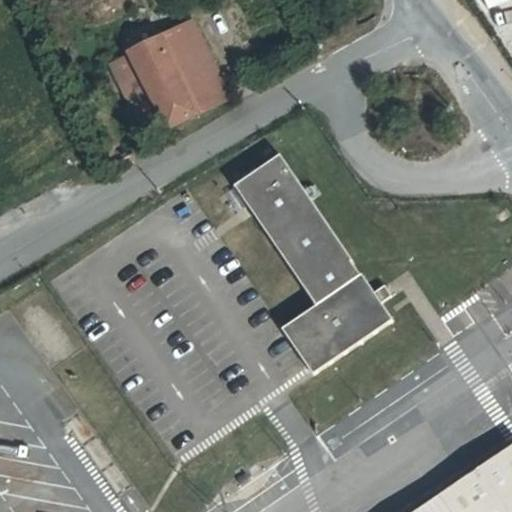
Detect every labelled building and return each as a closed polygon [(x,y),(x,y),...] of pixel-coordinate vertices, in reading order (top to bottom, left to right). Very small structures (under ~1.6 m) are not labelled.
[(228,99),(194,25),(132,54),(158,107),(171,131),(201,113),(228,99)] [(112,64),(138,117),(158,107),(132,54),(112,64)] [(307,380),(391,322),(364,282),(360,285),(352,273),(355,271),(283,164),(239,196),(317,314),(280,339),(307,380)] [(334,460),(385,426),(368,401),(317,435),(334,460)] [(334,511),(511,511),(511,445),(486,408),(411,459),(334,511)] [(237,511),(252,505),(245,492),(205,511),(237,511)]
